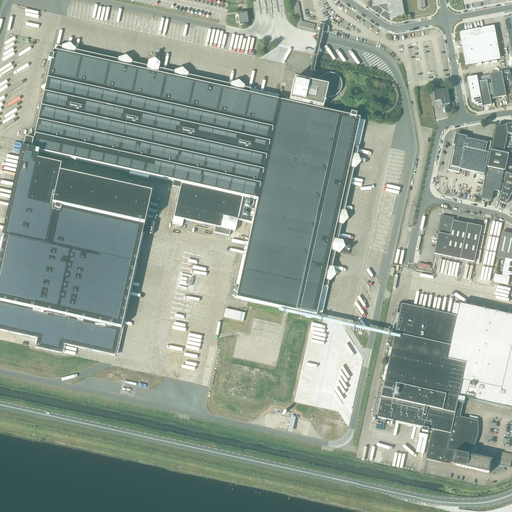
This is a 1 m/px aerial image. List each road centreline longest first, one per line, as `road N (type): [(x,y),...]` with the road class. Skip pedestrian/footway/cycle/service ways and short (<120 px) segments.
road 1 (unclassified): [(0,371),(329,444),(346,439),(410,137),(388,61),(307,34)]
road 2 (primary): [(511,494),(466,503),(425,499),(0,404)]
road 3 (unknown): [(203,416),(224,264),(203,241),(174,244),(154,320),(130,365),(57,383)]
road 4 (unclassified): [(248,33),(91,0)]
